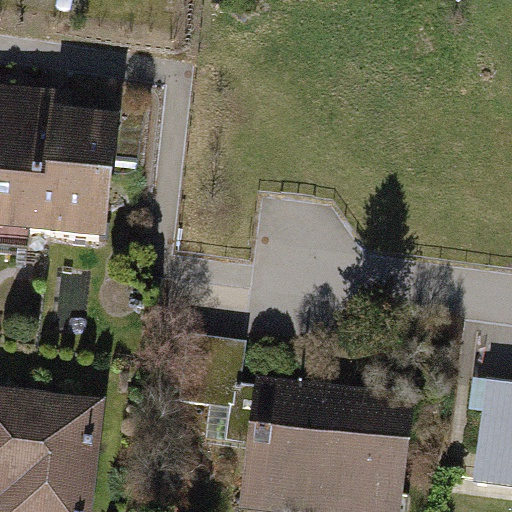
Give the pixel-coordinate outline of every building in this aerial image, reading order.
[(0,236),(27,239),(27,235),(100,243),(113,126),(106,125),(108,103),(0,91),(0,236)] [(237,387),(242,349),(192,343),(191,346),(173,343),(166,391),(186,393),(184,403),(211,406),(234,409),(237,387)] [(328,396),(264,388),(263,390),(237,387),(234,409),(211,406),(206,443),(256,450),(250,497),(361,511),(394,511),(407,416),(326,405),(328,396)] [(511,395),(477,392),(473,423),(489,425),(480,505),(511,508),(511,395)] [(105,511),(116,417),(0,403),(0,511),(105,511)]
